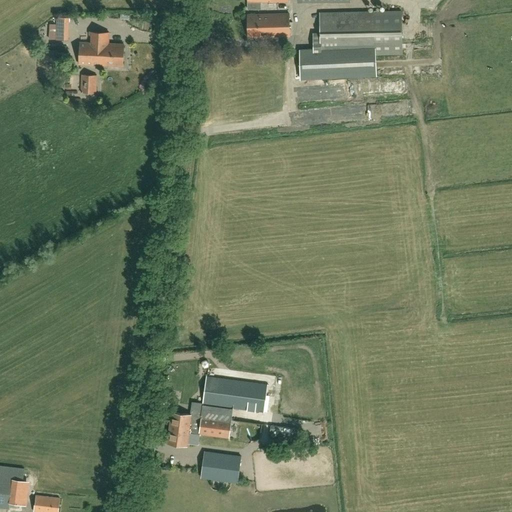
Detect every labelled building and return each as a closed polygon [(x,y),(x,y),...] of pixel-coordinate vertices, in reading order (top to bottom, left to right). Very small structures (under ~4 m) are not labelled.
[(401,11),(373,12),(320,13),(320,33),(313,34),(314,49),(300,50),(301,79),(376,76),(375,55),(402,54),(401,11)] [(248,37),(289,36),(289,14),(248,14),(248,37)] [(68,40),(69,17),(57,17),(56,39),(68,40)] [(89,32),(89,35),(91,35),(91,42),(80,41),(79,65),(122,66),(123,44),(108,43),(109,33),(89,32)] [(97,75),(82,75),(81,93),(96,93),(97,75)] [(398,96),(406,94),(404,81),(396,83),(398,96)] [(205,383),(206,375),(194,373),(193,381),(205,383)] [(263,412),(267,384),(207,376),(203,404),(263,412)] [(228,438),(231,420),(171,412),(167,444),(187,446),(190,425),(200,427),(199,434),(228,438)] [(238,483),(241,457),(204,452),(201,475),(201,478),(238,483)] [(0,507),(9,509),(9,503),(19,504),(20,497),(24,469),(0,465),(0,507)] [(34,511),(57,511),(60,498),(35,495),(33,511),(34,511)]
